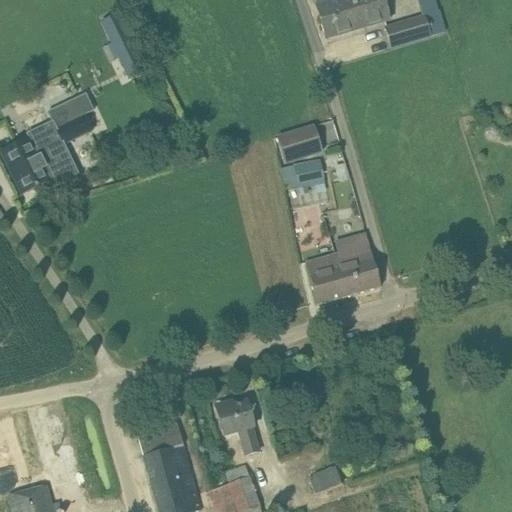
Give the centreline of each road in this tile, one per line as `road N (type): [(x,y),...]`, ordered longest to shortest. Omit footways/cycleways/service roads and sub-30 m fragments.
road 1 (unclassified): [(399,305),(302,0)]
road 2 (unclassified): [(102,390),(399,305)]
road 3 (unclassified): [(137,511),(102,390)]
